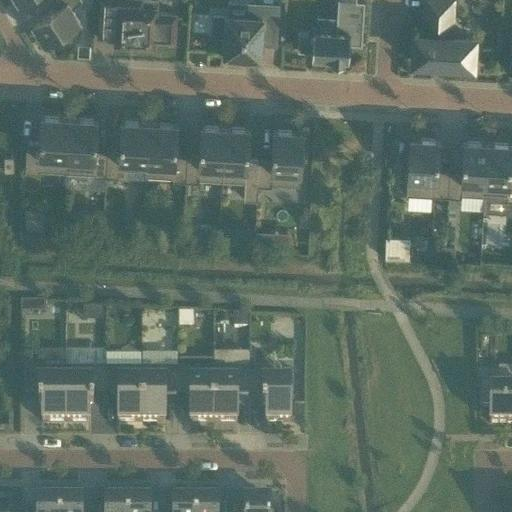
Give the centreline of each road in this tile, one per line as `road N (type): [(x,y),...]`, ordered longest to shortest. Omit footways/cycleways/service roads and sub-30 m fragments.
road 1 (residential): [(382,93),(29,74)]
road 2 (residential): [(0,459),(297,460),(296,511)]
road 3 (residential): [(511,104),(382,93)]
